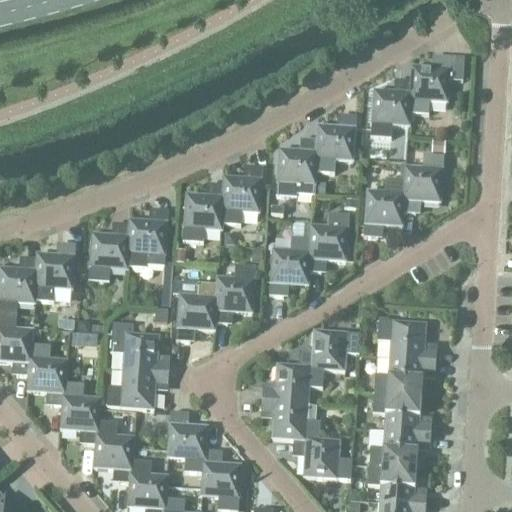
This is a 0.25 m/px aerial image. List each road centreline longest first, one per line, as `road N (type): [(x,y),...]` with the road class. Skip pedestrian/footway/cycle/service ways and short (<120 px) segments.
road 1 (residential): [(0,235),(184,167),(351,79),(475,0)]
road 2 (residential): [(311,511),(216,408),(214,383),(226,366),(489,217)]
road 3 (residential): [(489,217),(503,0)]
road 4 (residential): [(478,392),(489,217)]
road 5 (residential): [(82,511),(0,420)]
